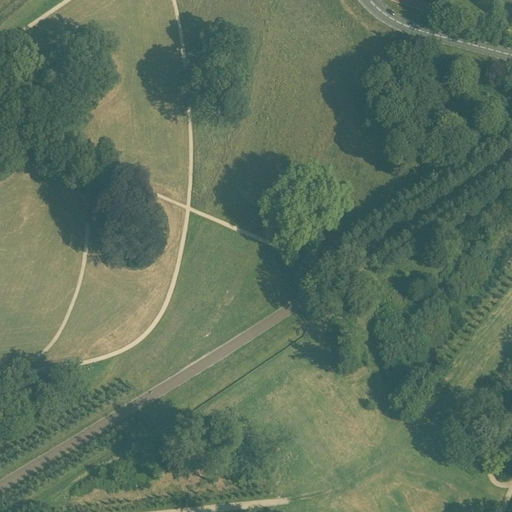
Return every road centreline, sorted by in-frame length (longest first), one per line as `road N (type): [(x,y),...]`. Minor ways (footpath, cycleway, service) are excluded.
road 1 (unclassified): [(0,487),(511,160)]
road 2 (track): [(511,275),(356,484),(337,494),(184,511)]
road 3 (tertiary): [(511,54),(401,24),(367,0)]
